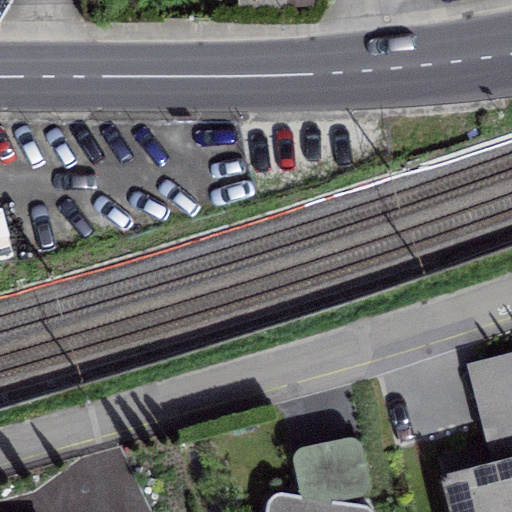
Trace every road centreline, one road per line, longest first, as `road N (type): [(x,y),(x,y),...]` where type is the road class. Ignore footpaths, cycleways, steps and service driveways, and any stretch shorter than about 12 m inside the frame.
road 1 (residential): [(0,447),(511,294)]
road 2 (primary): [(0,85),(339,76),(511,53)]
